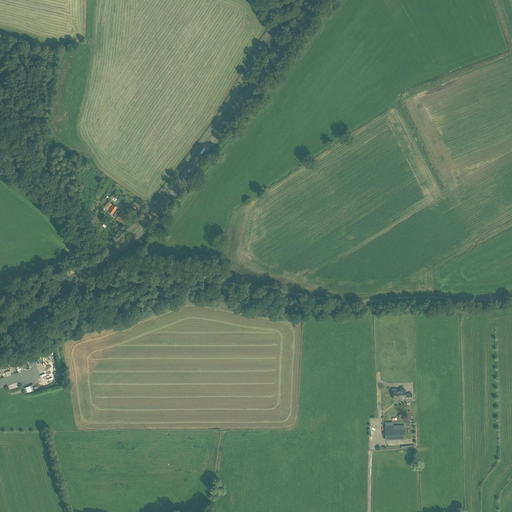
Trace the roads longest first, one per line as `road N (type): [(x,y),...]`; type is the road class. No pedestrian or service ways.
road 1 (unclassified): [(69,285),(208,282),(332,300),(511,294)]
road 2 (primary): [(69,285),(138,232),(318,0)]
